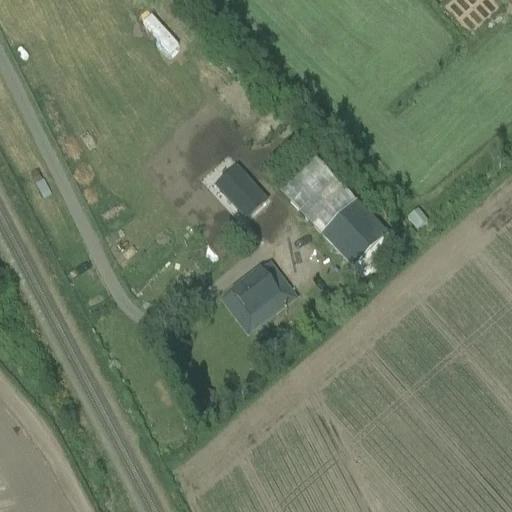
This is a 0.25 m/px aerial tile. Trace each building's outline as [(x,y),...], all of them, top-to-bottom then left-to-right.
[(458,0),(441,16),(466,42),(502,7),(495,0),(458,0)] [(280,210),(254,181),(233,200),(259,229),(280,210)] [(332,194),(335,198),(308,224),(355,273),(390,240),(340,187),(332,194)] [(419,213),(408,223),(418,235),(429,225),(419,213)] [(259,333),(297,303),(270,267),(231,296),(259,333)] [(286,356),(279,346),(276,342),(266,350),(276,364),(285,357),(286,356)] [(198,392),(194,416),(210,419),(214,395),(198,392)]
